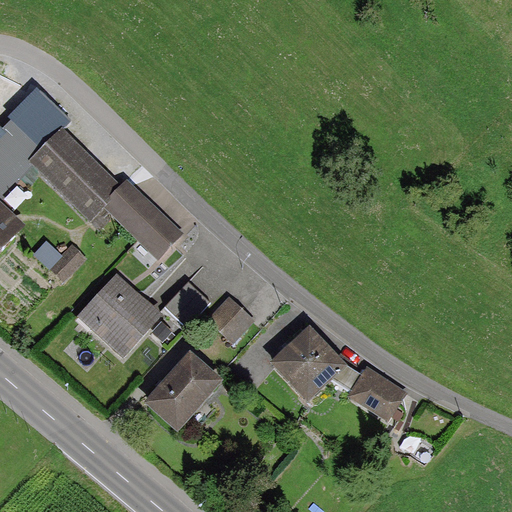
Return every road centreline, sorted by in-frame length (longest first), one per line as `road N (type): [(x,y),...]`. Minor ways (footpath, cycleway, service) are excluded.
road 1 (residential): [(0,39),(43,60),(244,250),(409,382),(511,425)]
road 2 (primary): [(0,374),(165,511)]
